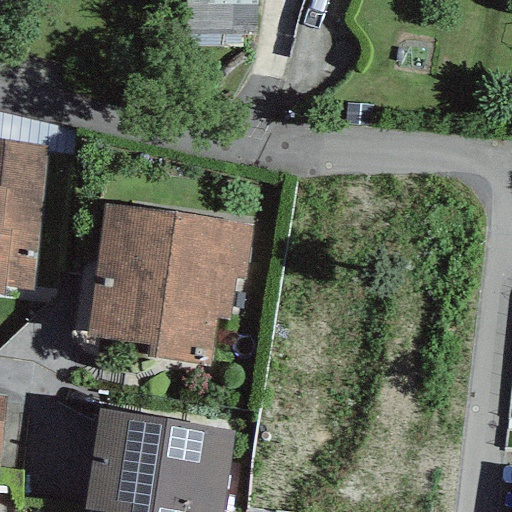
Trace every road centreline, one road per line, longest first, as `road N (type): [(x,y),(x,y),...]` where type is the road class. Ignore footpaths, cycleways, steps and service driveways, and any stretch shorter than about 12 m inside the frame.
road 1 (residential): [(0,83),(223,140),(435,151),(511,178)]
road 2 (residential): [(511,209),(477,511)]
